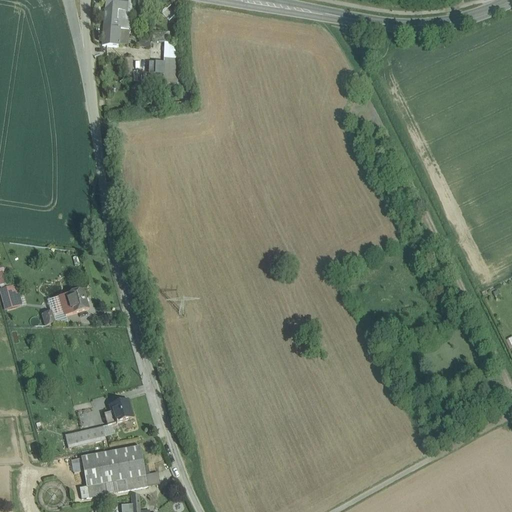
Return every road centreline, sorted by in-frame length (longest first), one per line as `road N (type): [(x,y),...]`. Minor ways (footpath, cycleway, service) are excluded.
road 1 (residential): [(86,61),(122,281),(199,511)]
road 2 (track): [(511,385),(373,110)]
road 3 (secondary): [(234,0),(408,28),(467,19),(510,0)]
road 4 (track): [(511,413),(335,511)]
